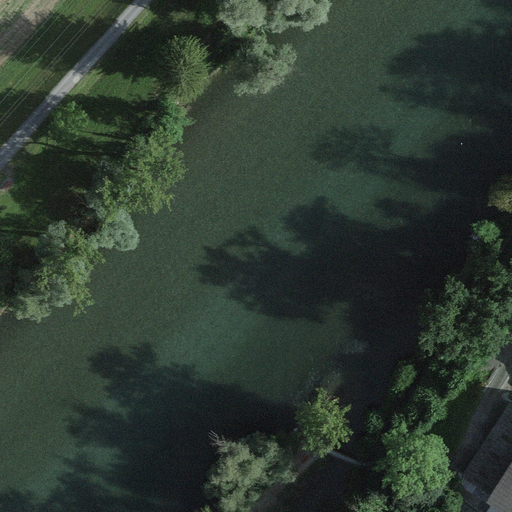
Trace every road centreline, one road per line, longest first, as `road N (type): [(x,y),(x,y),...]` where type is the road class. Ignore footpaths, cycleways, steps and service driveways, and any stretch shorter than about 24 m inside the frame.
road 1 (unknown): [(0,260),(109,157),(240,0)]
road 2 (track): [(141,0),(0,154)]
